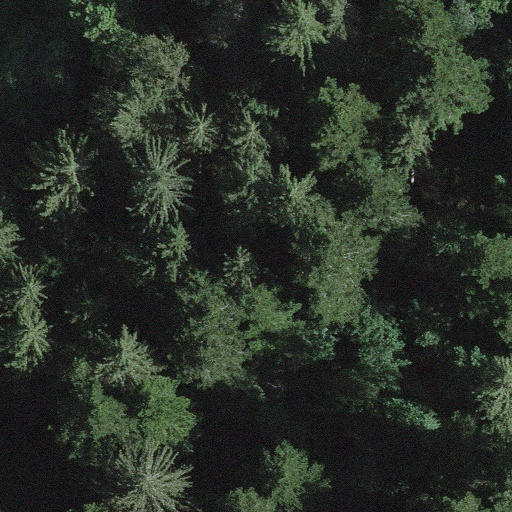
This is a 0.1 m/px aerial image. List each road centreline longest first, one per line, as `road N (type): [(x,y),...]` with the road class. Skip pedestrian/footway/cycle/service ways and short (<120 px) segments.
road 1 (track): [(240,0),(174,99),(77,168),(0,246)]
road 2 (track): [(511,285),(494,261),(479,138),(475,0)]
